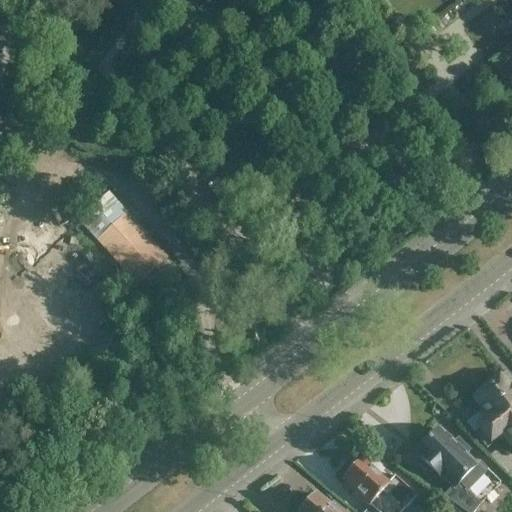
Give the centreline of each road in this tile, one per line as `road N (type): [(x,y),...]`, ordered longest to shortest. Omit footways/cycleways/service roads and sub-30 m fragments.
road 1 (tertiary): [(511,193),(243,402)]
road 2 (tertiary): [(273,441),(511,255)]
road 3 (tertiary): [(243,402),(104,511)]
